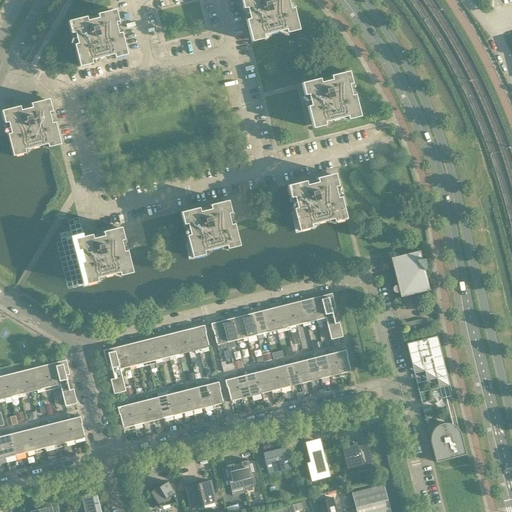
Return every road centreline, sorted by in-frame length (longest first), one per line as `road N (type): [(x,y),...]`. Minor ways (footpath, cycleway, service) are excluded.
road 1 (secondary): [(348,0),(396,67),(430,145),(511,492)]
road 2 (secondary): [(511,422),(441,141),(406,62),(364,0)]
road 3 (residential): [(108,458),(396,384)]
road 4 (residential): [(78,342),(364,272)]
road 5 (residential): [(67,90),(101,212),(263,169)]
road 6 (residential): [(263,169),(391,138)]
road 7 (residential): [(427,511),(396,384)]
road 8 (residential): [(263,169),(230,48)]
